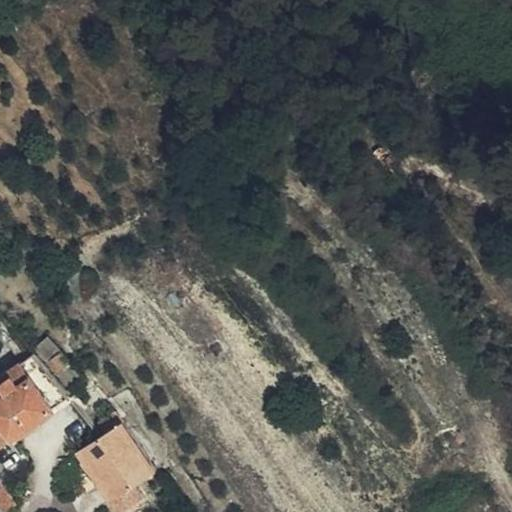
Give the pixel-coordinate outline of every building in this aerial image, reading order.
[(77,367),(64,347),(53,356),(66,374),(77,367)] [(36,352),(0,376),(0,418),(15,441),(77,398),(42,348),(36,352)] [(121,423),(115,413),(105,420),(112,429),(104,435),(76,455),(83,464),(100,488),(111,503),(117,511),(126,511),(146,499),(137,486),(156,471),(121,423)] [(0,451),(15,441),(0,418),(0,451)] [(105,420),(97,426),(104,435),(112,429),(105,420)] [(19,504),(1,479),(0,480),(0,499),(8,511),(19,504)]
